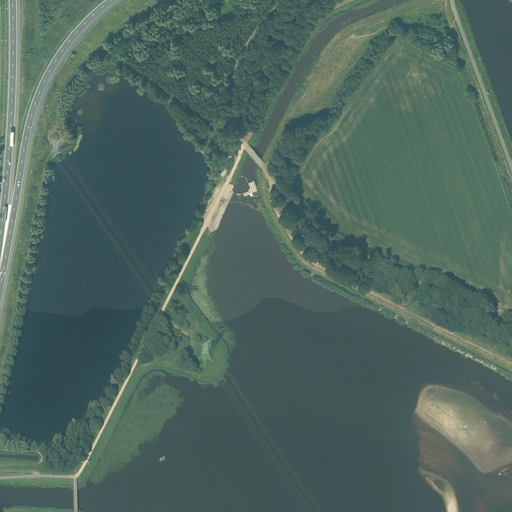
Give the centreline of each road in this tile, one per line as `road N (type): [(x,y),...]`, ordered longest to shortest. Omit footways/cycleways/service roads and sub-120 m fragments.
road 1 (track): [(0,394),(45,163),(68,141),(61,105),(88,60),(114,55),(235,132)]
road 2 (unclassified): [(511,330),(327,236),(239,138)]
road 3 (track): [(271,178),(270,198),(301,257),(511,363)]
road 4 (motorway): [(0,270),(35,101),(67,43),(112,0)]
road 5 (motorway): [(0,230),(12,0)]
